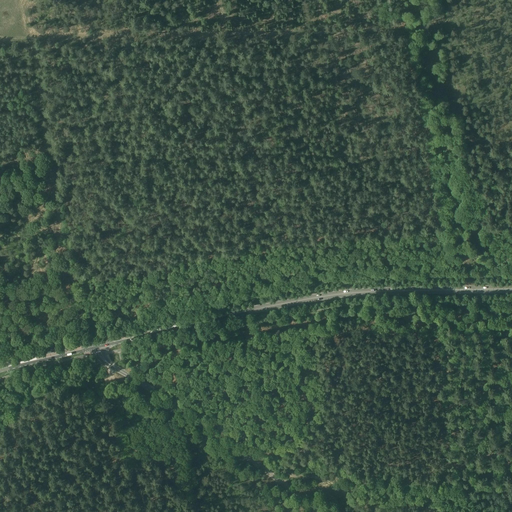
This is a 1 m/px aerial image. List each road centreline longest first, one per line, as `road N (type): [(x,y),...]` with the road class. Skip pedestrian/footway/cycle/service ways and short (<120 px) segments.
road 1 (track): [(511,28),(0,38)]
road 2 (primary): [(217,317),(349,292),(511,289)]
road 3 (track): [(414,0),(466,290)]
road 4 (tertiary): [(317,511),(110,364)]
road 5 (track): [(511,487),(328,475),(297,495)]
road 6 (track): [(0,424),(55,365),(111,365)]
road 7 (primary): [(217,317),(97,340)]
